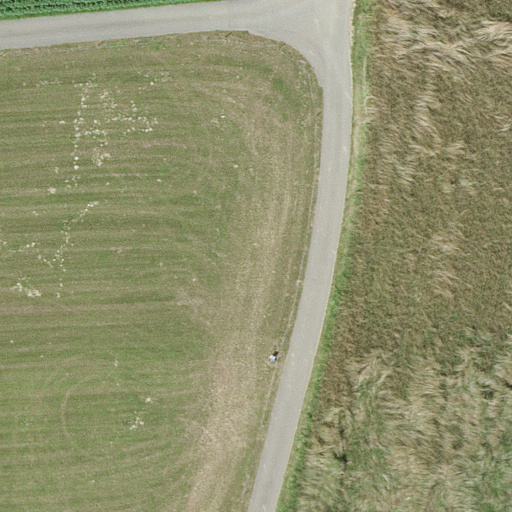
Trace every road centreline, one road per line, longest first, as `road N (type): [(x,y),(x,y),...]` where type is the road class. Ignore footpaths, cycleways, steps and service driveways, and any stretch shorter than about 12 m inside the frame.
road 1 (track): [(263,511),(324,271),(340,100),(334,0)]
road 2 (track): [(329,16),(238,13),(0,34)]
